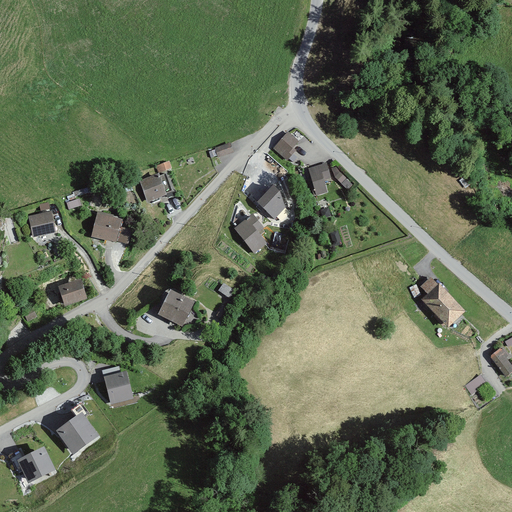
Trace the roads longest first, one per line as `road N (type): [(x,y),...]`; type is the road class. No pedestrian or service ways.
road 1 (residential): [(299,110),(276,121),(115,291),(0,361)]
road 2 (residential): [(299,110),(511,316)]
road 3 (residential): [(0,378),(18,383),(65,360),(83,372),(75,391),(0,431)]
